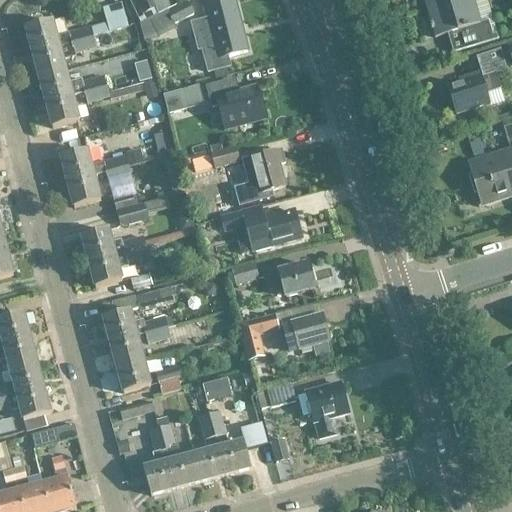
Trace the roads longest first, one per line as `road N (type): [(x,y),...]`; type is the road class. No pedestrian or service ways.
road 1 (residential): [(115,511),(0,79)]
road 2 (tertiary): [(400,293),(324,54),(299,0)]
road 3 (residential): [(247,511),(448,459)]
road 4 (tertiary): [(448,459),(400,293)]
